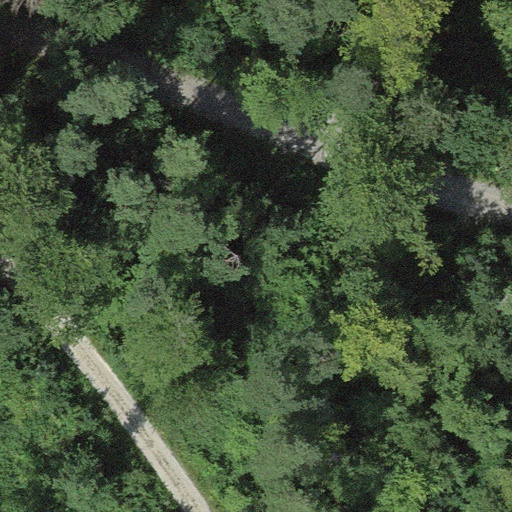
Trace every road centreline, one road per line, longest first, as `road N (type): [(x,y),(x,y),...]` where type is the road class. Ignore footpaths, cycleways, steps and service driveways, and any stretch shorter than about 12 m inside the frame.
road 1 (track): [(0,28),(441,195),(511,203)]
road 2 (track): [(0,268),(61,333),(199,511)]
